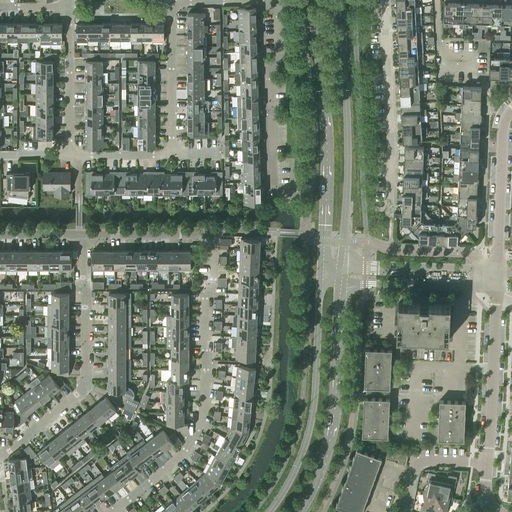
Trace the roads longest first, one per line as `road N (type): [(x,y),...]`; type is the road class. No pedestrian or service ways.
road 1 (residential): [(113,511),(183,452),(199,422),(212,234),(81,234)]
road 2 (secondary): [(310,0),(326,123),(322,275)]
road 3 (secondary): [(341,265),(347,154),(340,0)]
road 4 (residential): [(0,454),(86,387),(81,234)]
road 5 (secondary): [(322,275),(306,439),(267,511)]
road 6 (secondary): [(301,511),(333,417),(340,281)]
road 7 (residential): [(388,214),(383,0)]
road 8 (residential): [(274,190),(277,0)]
road 9 (tertiary): [(497,271),(503,118),(511,108)]
road 10 (tertiary): [(486,463),(495,301)]
road 11 (residential): [(340,281),(471,285),(497,271)]
road 12 (residential): [(497,271),(341,265)]
road 13 (residential): [(171,153),(171,2)]
road 14 (residential): [(69,155),(69,7)]
road 15 (residential): [(402,511),(418,460),(486,463)]
